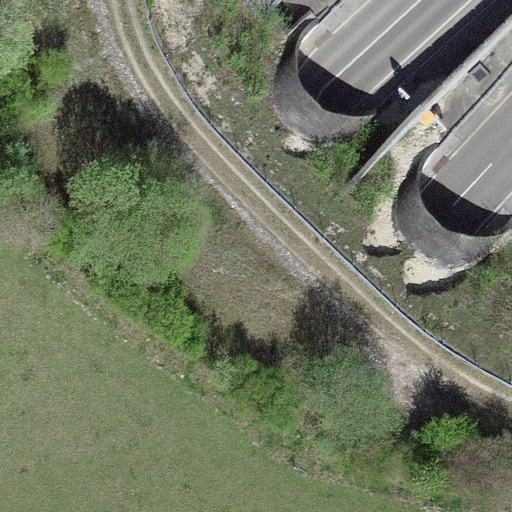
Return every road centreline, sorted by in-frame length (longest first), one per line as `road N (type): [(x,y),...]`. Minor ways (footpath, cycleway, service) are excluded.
road 1 (track): [(511,417),(413,362),(162,104),(117,0)]
road 2 (motorway): [(419,0),(0,374)]
road 3 (motorway): [(149,511),(511,141)]
